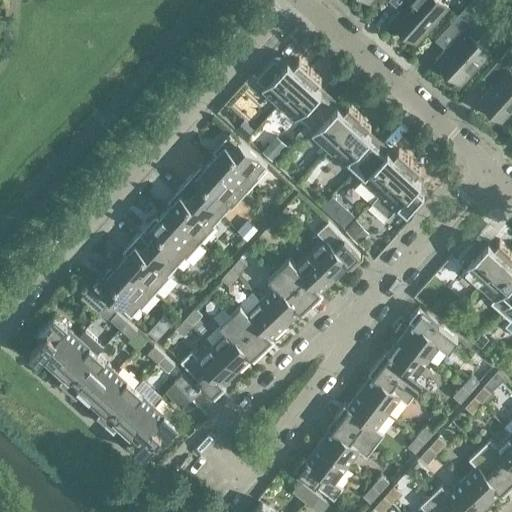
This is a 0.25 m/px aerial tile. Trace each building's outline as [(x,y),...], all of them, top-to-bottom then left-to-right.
[(442,0),(408,0),(391,19),(399,26),(399,30),(405,35),(409,35),(416,41),(448,5),(442,0)] [(462,82),(491,51),(477,38),(490,24),(468,3),(435,38),(436,39),(451,23),(461,32),(436,59),(462,82)] [(502,119),(511,107),(511,70),(509,68),(511,64),(511,50),(509,47),(484,74),(485,75),(502,56),(511,64),(480,99),(491,109),(491,112),(497,117),(500,117),(502,119)] [(262,88),(278,103),(310,68),(299,58),(294,64),(288,59),(282,65),(273,58),(256,77),(265,85),(262,88)] [(310,68),(278,103),(295,119),(299,115),(307,122),(327,99),(319,92),(322,90),(316,84),(321,78),(310,68)] [(335,107),(327,99),(307,122),(315,130),(312,133),(328,148),(360,113),(349,103),(343,109),(338,104),(335,107)] [(360,113),(328,148),(345,164),(348,160),(357,167),(377,144),(369,137),(371,135),(366,129),(371,123),(360,113)] [(216,153),(211,159),(246,190),(268,165),(230,131),(213,149),(216,153)] [(385,152),(377,144),(357,167),(365,175),(362,178),(378,193),(410,158),(399,148),(393,154),(388,149),(385,152)] [(410,158),(378,193),(395,208),(398,205),(407,213),(424,193),(416,186),(421,180),(416,174),(421,168),(410,158)] [(200,163),(184,181),(222,215),(246,190),(211,159),(204,166),(200,163)] [(171,202),(165,209),(201,240),(222,215),(184,181),(168,199),(171,202)] [(276,216),(283,223),(293,212),(285,205),(276,216)] [(155,213),(139,231),(177,265),(201,240),(165,209),(159,216),(155,213)] [(276,216),(267,226),(274,233),(283,223),(276,216)] [(324,237),(310,251),(335,277),(349,263),(351,266),(362,256),(328,220),(317,230),(324,237)] [(127,252),(120,259),(155,290),(177,265),(139,231),(123,249),(127,252)] [(462,269),(479,284),(511,249),(500,239),(494,245),(488,240),(483,246),(474,238),(457,257),(465,265),(462,269)] [(511,249),(479,284),(496,299),(499,295),(507,303),(511,297),(511,249)] [(289,257),(279,267),(313,303),(323,293),(321,290),(335,277),(310,251),(296,264),(289,257)] [(231,266),(238,273),(248,262),(240,256),(231,266)] [(110,263),(94,281),(132,316),(155,290),(120,259),(114,266),(110,263)] [(231,266),(221,276),(229,283),(238,273),(231,266)] [(275,284),(261,297),(286,323),(300,310),(303,312),(313,303),(279,267),(269,277),(275,284)] [(105,307),(86,290),(81,295),(100,312),(105,307)] [(241,303),(230,313),(264,349),(275,339),(272,336),(286,323),(261,297),(247,310),(241,303)] [(186,316),(193,323),(202,312),(195,306),(186,316)] [(458,337),(418,306),(409,318),(412,321),(400,336),(429,358),(441,343),(449,348),(458,337)] [(130,336),(137,329),(117,310),(110,318),(130,336)] [(227,330),(212,343),(237,369),(252,356),(254,359),(264,349),(230,313),(220,323),(227,330)] [(43,355),(53,364),(78,336),(54,314),(39,331),(44,336),(30,351),(39,359),(43,355)] [(186,316),(176,326),(184,333),(193,323),(186,316)] [(78,336),(53,364),(63,373),(59,378),(68,385),(97,352),(78,336)] [(429,358),(400,336),(389,351),(386,349),(377,360),(416,391),(425,379),(417,373),(429,358)] [(192,349),(181,360),(215,396),(226,386),(223,383),(237,369),(212,343),(198,357),(192,349)] [(168,370),(175,363),(154,344),(147,351),(168,370)] [(97,352),(68,385),(76,393),(81,389),(90,398),(116,369),(97,352)] [(416,391),(377,360),(368,371),(372,374),(360,390),(388,411),(400,396),(408,402),(416,391)] [(116,369),(90,398),(101,407),(97,411),(105,419),(135,386),(116,369)] [(201,390),(184,372),(174,380),(192,398),(201,390)] [(479,380),(472,373),(453,394),(460,401),(479,380)] [(484,384),(465,405),(472,412),(491,391),(484,384)] [(135,386),(105,419),(114,427),(118,422),(128,431),(153,403),(135,386)] [(388,411),(360,390),(348,405),(345,402),(336,414),(376,444),(384,432),(376,426),(388,411)] [(153,403),(128,431),(138,440),(134,445),(143,453),(157,438),(162,443),(178,426),(153,403)] [(376,444),(336,414),(327,425),(330,427),(318,443),(347,465),(359,449),(367,455),(376,444)] [(408,444),(415,451),(434,430),(426,423),(408,444)] [(490,437),(480,448),(511,481),(511,433),(511,432),(497,445),(490,437)] [(438,434),(420,455),(427,462),(446,441),(438,434)] [(347,465),(318,443),(307,458),(304,456),(295,467),(334,498),(344,486),(336,480),(347,465)] [(511,485),(511,481),(480,448),(469,457),(476,465),(462,478),(487,504),(501,491),(504,493),(511,485)] [(363,494),(370,501),(389,480),(381,473),(363,494)] [(441,484),(431,494),(448,511),(478,511),(487,504),(462,478),(448,491),(441,484)] [(321,511),(329,501),(300,479),(293,489),(321,511)] [(393,484),(374,505),(382,511),(401,491),(393,484)] [(448,511),(431,494),(421,504),(427,511),(425,511),(448,511)] [(274,511),(262,501),(251,511),(274,511)]
